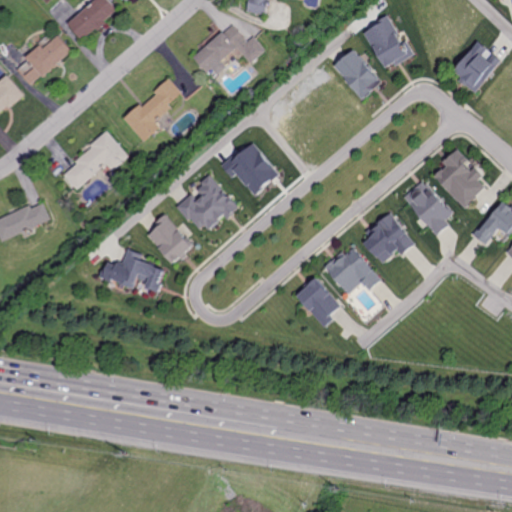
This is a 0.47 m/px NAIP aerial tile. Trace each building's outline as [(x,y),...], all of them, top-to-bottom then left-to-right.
[(108,0),(96,0),(68,24),(81,40),(117,10),(108,0)] [(271,0),(248,0),(246,12),(269,16),(271,0)] [(391,14),(362,32),(385,69),(394,64),(397,66),(416,54),(391,14)] [(267,50),(255,35),(249,39),(235,22),(193,57),(207,73),(212,68),(217,74),(226,67),(221,62),(239,47),(252,63),(267,50)] [(58,39),(44,52),(40,47),(26,59),(26,64),(19,70),(31,85),(69,52),(58,39)] [(479,43),(454,74),(476,92),(501,61),(479,43)] [(356,50),(336,66),(363,100),(383,84),(356,50)] [(8,76),(0,83),(0,87),(1,89),(0,89),(0,113),(23,95),(8,76)] [(182,93),(170,79),(154,92),(157,95),(142,107),(140,104),(123,119),(144,144),(164,128),(157,120),(173,107),(169,104),(182,93)] [(108,131),(74,160),(77,164),(65,175),(77,190),(107,165),(112,171),(130,157),(108,131)] [(254,143),(245,151),(243,149),(223,166),(234,178),(238,174),(258,196),(282,174),(254,143)] [(448,167),(438,176),(466,206),(486,187),(479,180),(484,176),(475,166),(472,169),(467,164),(470,161),(458,148),(444,162),(448,167)] [(179,208),(200,231),(206,226),(211,232),(238,207),(211,178),(179,208)] [(425,180),(405,197),(439,235),(451,224),(447,220),(455,214),(425,180)] [(475,234),(486,243),(500,226),(511,235),(511,203),(504,197),(475,234)] [(44,204),(32,209),(30,205),(0,217),(0,237),(2,242),(52,221),(44,204)] [(392,213),(369,232),(374,238),(367,243),(385,264),(399,252),(403,257),(418,244),(392,213)] [(166,214),(157,223),(160,227),(150,236),(173,264),(194,247),(166,214)] [(129,248),(121,266),(108,260),(100,277),(134,292),(139,280),(148,283),(147,288),(159,293),(168,271),(142,260),(145,255),(129,248)] [(356,248),(347,256),(344,253),(327,267),(350,294),(363,282),(371,291),(383,280),(356,248)] [(344,307),(319,279),(299,297),(327,329),(338,318),(335,314),(344,307)]
